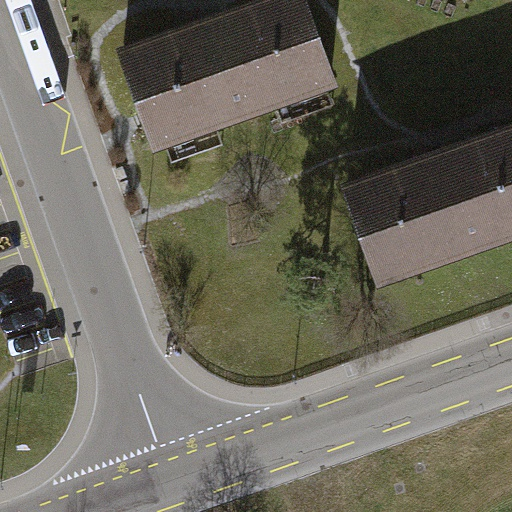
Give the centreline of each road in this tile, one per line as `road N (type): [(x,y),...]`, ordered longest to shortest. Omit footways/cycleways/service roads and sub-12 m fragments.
road 1 (unclassified): [(171,485),(0,0)]
road 2 (tertiary): [(511,365),(171,485)]
